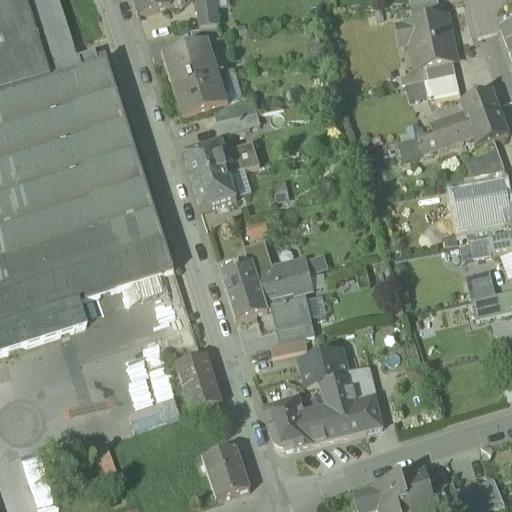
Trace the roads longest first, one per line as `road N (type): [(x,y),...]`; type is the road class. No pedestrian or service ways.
road 1 (residential): [(106,0),(274,510)]
road 2 (residential): [(274,510),(374,468),(511,431)]
